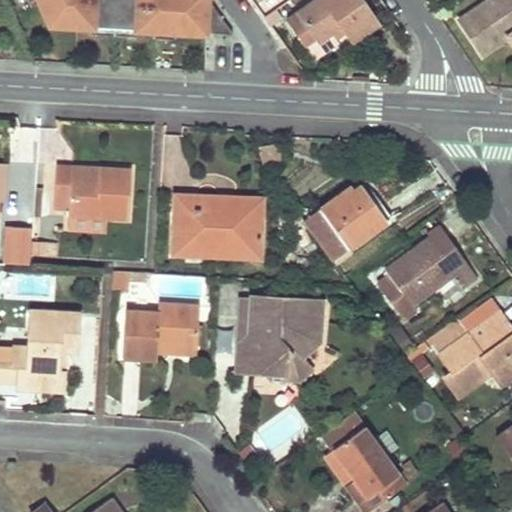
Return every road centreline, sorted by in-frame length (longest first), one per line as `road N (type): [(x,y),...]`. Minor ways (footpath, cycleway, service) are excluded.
road 1 (secondary): [(428,109),(0,86)]
road 2 (residential): [(0,436),(169,446),(197,464),(233,511)]
